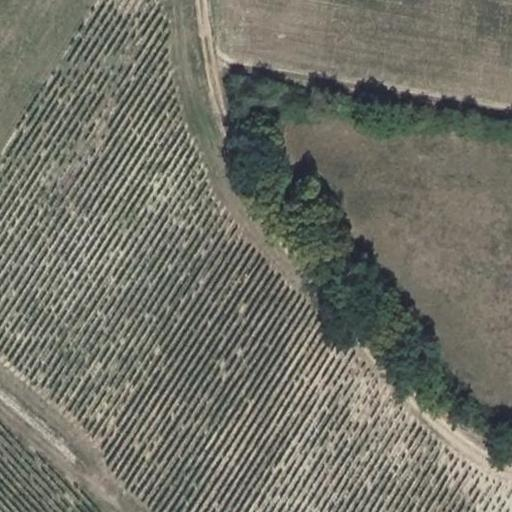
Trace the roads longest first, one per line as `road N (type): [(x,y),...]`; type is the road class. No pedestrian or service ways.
road 1 (track): [(511,459),(462,437),(407,388),(293,245),(235,152),(208,59),(202,0)]
road 2 (track): [(208,59),(511,114)]
